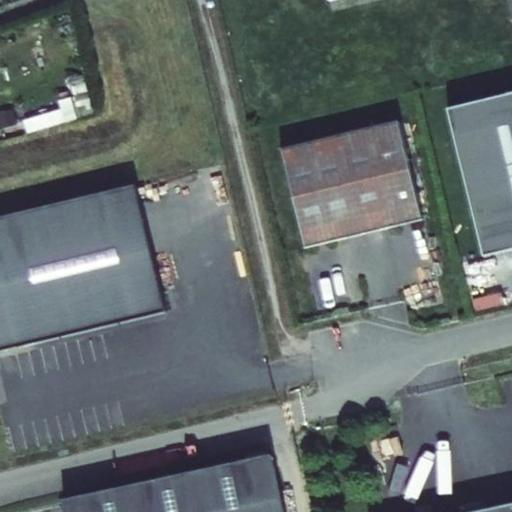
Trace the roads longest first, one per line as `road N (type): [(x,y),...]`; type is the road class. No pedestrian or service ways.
road 1 (track): [(200,0),(282,339),(363,366)]
road 2 (residential): [(363,366),(511,330)]
